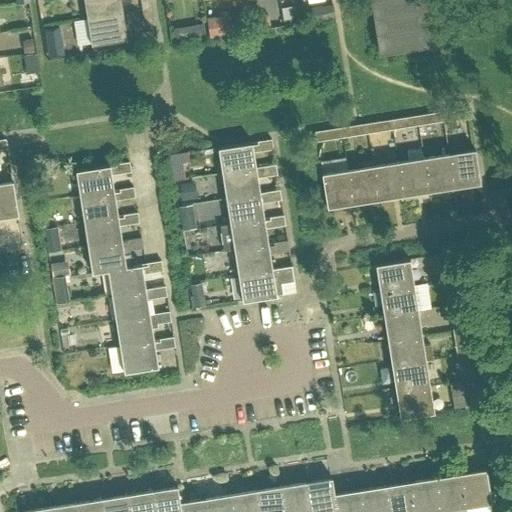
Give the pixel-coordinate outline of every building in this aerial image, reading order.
[(83,0),(87,17),(122,12),(119,0),(83,0)] [(369,0),(378,51),(429,43),(426,23),(441,21),(437,0),(369,0)] [(144,25),(153,24),(150,7),(141,9),(144,25)] [(122,12),(87,17),(91,43),(126,37),(122,12)] [(48,57),(63,55),(61,41),(45,43),(48,57)] [(451,119),(469,116),(467,107),(450,110),(451,119)] [(416,115),(417,124),(434,122),(433,112),(416,115)] [(401,127),(417,124),(416,115),(399,118),(401,127)] [(365,123),(367,132),(384,130),(382,120),(365,123)] [(350,135),(367,132),(365,123),(349,126),(350,135)] [(316,141),(333,138),(332,128),(314,131),(316,141)] [(272,148),(271,139),(257,141),(258,149),(258,150),(271,148),(271,149),(272,148)] [(221,173),(255,167),(251,141),(217,147),(221,173)] [(409,158),(397,160),(403,194),(428,190),(423,156),(421,148),(407,150),(409,158)] [(448,152),(453,186),(479,182),(474,148),(448,152)] [(183,151),(175,152),(176,172),(185,171),(183,151)] [(428,190),(453,186),(448,152),(423,156),(428,190)] [(377,198),(403,194),(397,160),(372,164),(377,198)] [(130,171),(129,161),(115,163),(116,171),(116,172),(129,170),(129,171),(130,171)] [(79,195),(113,190),(109,164),(75,169),(79,195)] [(276,174),(275,164),(261,166),(262,174),(262,175),(275,173),(275,174),(276,174)] [(352,202),(377,198),(372,164),(347,168),(352,202)] [(225,198),(259,192),(255,167),(221,173),(225,198)] [(326,206),(352,202),(347,168),(321,172),(326,206)] [(0,181),(0,215),(17,213),(12,179),(0,181)] [(134,196),(133,186),(119,189),(120,197),(120,198),(133,196),(133,197),(134,196)] [(280,199),(279,189),(265,191),(266,200),(266,201),(279,199),(280,199)] [(83,221),(117,215),(113,190),(79,195),(83,221)] [(229,223),(263,218),(259,192),(225,198),(229,223)] [(184,205),(187,225),(218,220),(215,200),(184,205)] [(138,222),(137,212),(123,214),(124,222),(124,223),(137,221),(137,222),(138,222)] [(87,246),(121,240),(117,215),(83,221),(87,246)] [(284,225),(283,215),(269,217),(270,225),(270,226),(283,224),(283,225),(284,225)] [(223,250),(233,248),(267,243),(263,218),(229,223),(219,225),(223,250)] [(125,265),(131,264),(129,248),(141,247),(142,247),(141,237),(127,239),(127,241),(121,242),(121,240),(87,246),(91,272),(107,269),(125,266),(125,265)] [(46,240),(48,251),(59,249),(58,238),(46,240)] [(288,250),(287,240),(273,242),(274,250),(274,251),(287,249),(287,250),(288,250)] [(271,268),(267,243),(233,248),(237,274),(271,268)] [(442,270),(452,269),(449,251),(439,253),(442,270)] [(378,289),(412,284),(408,258),(374,264),(378,289)] [(162,270),(160,260),(147,262),(148,270),(148,271),(161,269),(161,270),(162,270)] [(145,289),(145,288),(141,263),(131,264),(125,265),(125,266),(107,269),(111,294),(145,289)] [(271,268),(237,274),(241,299),(241,300),(282,293),(280,283),(293,280),(291,265),(271,268)] [(382,315),(416,309),(412,284),(378,289),(382,315)] [(149,314),(146,298),(165,295),(166,295),(164,285),(145,288),(145,289),(111,294),(115,319),(149,314)] [(448,304),(457,303),(455,286),(445,287),(448,304)] [(457,303),(448,304),(451,321),(460,319),(457,303)] [(386,340),(420,334),(416,309),(382,315),(386,340)] [(119,345),(153,339),(151,328),(157,327),(156,322),(169,320),(169,321),(170,321),(168,311),(149,314),(115,319),(119,345)] [(390,365),(424,360),(424,359),(432,358),(430,343),(422,344),(420,334),(386,340),(390,365)] [(174,346),(172,336),(159,338),(160,346),(160,347),(173,345),(173,346),(174,346)] [(456,355),(466,353),(463,336),(453,338),(456,355)] [(153,339),(119,345),(123,371),(157,365),(153,339)] [(466,353),(456,355),(459,371),(468,370),(466,353)] [(395,391),(429,385),(424,360),(390,365),(395,391)] [(429,385),(395,391),(399,416),(433,411),(429,385)] [(464,406),(474,404),(471,387),(462,388),(464,406)] [(459,471),(464,505),(490,501),(485,467),(459,471)] [(439,509),(464,505),(459,471),(434,475),(439,509)] [(413,511),(422,511),(439,509),(434,475),(408,479),(413,511)] [(333,492),(330,476),(305,480),(309,511),(335,511),(335,510),(333,492)] [(387,511),(413,511),(408,479),(383,484),(387,511)] [(283,511),(309,511),(305,480),(279,484),(283,511)] [(179,511),(178,500),(179,500),(176,484),(150,488),(153,511),(179,511)] [(283,511),(279,484),(254,488),(257,511),(283,511)] [(361,511),(387,511),(383,484),(358,488),(361,511)] [(128,511),(153,511),(150,488),(125,492),(128,511)] [(231,511),(257,511),(254,488),(229,492),(231,511)] [(361,511),(358,488),(333,492),(335,510),(335,511),(361,511)] [(102,511),(128,511),(125,492),(100,496),(102,511)] [(206,511),(231,511),(229,492),(203,496),(206,511)] [(76,511),(102,511),(100,496),(74,500),(76,511)] [(206,511),(203,496),(179,500),(178,500),(179,511),(206,511)] [(50,511),(76,511),(74,500),(49,504),(50,511)]
